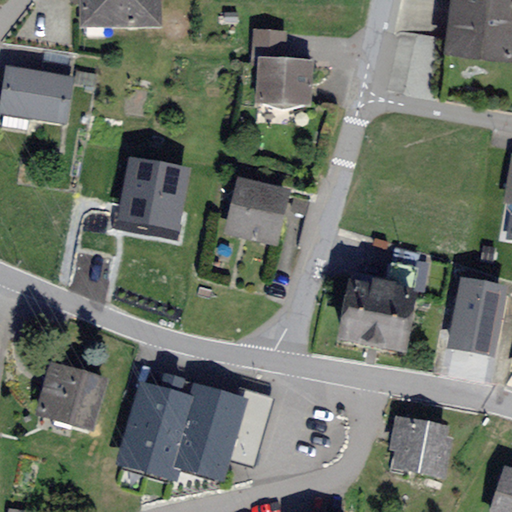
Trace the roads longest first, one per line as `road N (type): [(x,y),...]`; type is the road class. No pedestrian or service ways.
road 1 (residential): [(379,0),(362,95),(281,363)]
road 2 (tertiary): [(0,273),(138,330),(281,363)]
road 3 (residential): [(196,511),(347,471),(374,380)]
road 4 (tertiary): [(374,380),(511,405)]
